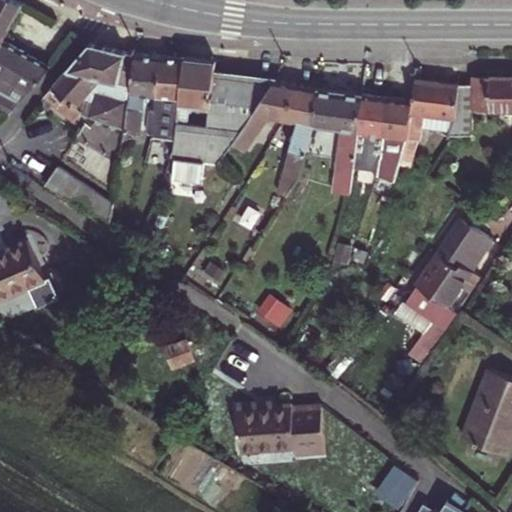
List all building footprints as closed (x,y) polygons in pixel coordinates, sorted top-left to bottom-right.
[(19,0),(0,0),(0,43),(3,38),(23,2),(19,0)] [(0,90),(20,102),(51,66),(3,38),(0,43),(0,90)] [(91,43),(44,97),(74,121),(81,113),(95,118),(98,125),(104,121),(110,123),(113,130),(119,127),(126,129),(129,102),(131,85),(133,85),(136,52),(126,51),(91,43)] [(157,96),(162,55),(136,52),(133,85),(131,85),(129,102),(126,129),(125,132),(141,133),(145,94),(157,96)] [(181,102),(186,57),(162,55),(157,96),(156,112),(157,112),(155,127),(165,128),(167,112),(179,113),(181,102)] [(178,123),(208,127),(214,72),(216,60),(186,57),(181,102),(179,113),(178,123)] [(275,80),(214,72),(208,127),(178,123),(174,147),(171,156),(175,156),(173,178),(201,181),(204,160),(219,162),(233,142),(240,131),(275,80)] [(511,75),(473,75),(472,83),(460,83),(455,122),(452,131),(450,135),(472,135),(473,109),(511,109),(511,75)] [(455,122),(460,83),(416,77),(413,99),(409,138),(418,139),(421,140),(423,128),(452,131),(455,122)] [(233,142),(245,152),(269,117),(285,120),(288,120),(294,83),(275,80),(240,131),(233,142)] [(297,84),(294,83),(288,120),(298,123),(278,192),(285,194),(287,195),(299,177),(314,125),(319,88),(318,88),(297,84)] [(363,93),(319,88),(314,125),(342,129),(336,175),(353,177),(354,167),(358,131),(363,93)] [(20,102),(0,90),(0,111),(8,116),(20,102)] [(379,170),(388,96),(364,93),(363,93),(358,131),(354,167),(379,170)] [(409,138),(413,99),(388,96),(379,170),(377,175),(394,181),(401,162),(409,138)] [(150,111),(148,132),(153,133),(155,133),(155,128),(155,127),(157,112),(156,112),(150,111)] [(153,133),(151,143),(159,145),(163,129),(155,128),(155,133),(153,133)] [(409,138),(401,162),(411,165),(418,139),(409,138)] [(58,165),(45,184),(110,227),(114,203),(58,165)] [(472,270),(493,239),(461,218),(438,253),(459,267),(461,264),(471,270),(472,270)] [(35,301),(53,293),(29,239),(0,251),(0,298),(28,286),(35,301)] [(470,292),(481,276),(472,270),(471,270),(461,264),(459,267),(438,253),(412,291),(413,292),(407,300),(433,318),(422,335),(434,343),(457,311),(449,305),(462,286),(470,292)] [(173,365),(197,359),(191,337),(168,342),(173,365)] [(463,437),(507,454),(511,440),(511,375),(489,367),(463,437)] [(310,453),(326,452),(322,404),(293,406),(293,403),(238,407),(242,450),(294,446),(309,445),(310,453)] [(295,454),(310,453),(309,445),(294,446),(295,454)] [(401,507),(418,480),(396,466),(379,494),(401,507)] [(466,511),(448,500),(440,511),(466,511)] [(438,511),(425,503),(419,511),(438,511)]
